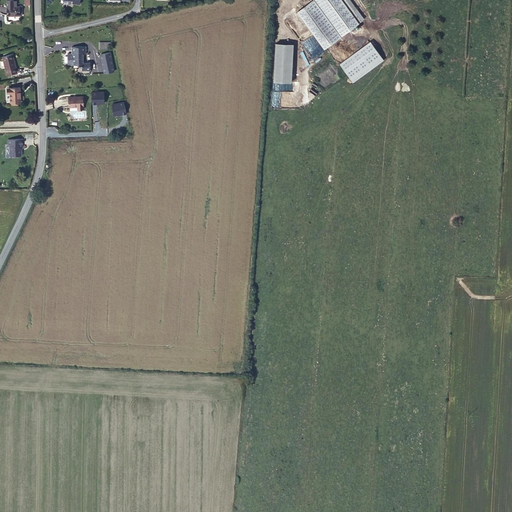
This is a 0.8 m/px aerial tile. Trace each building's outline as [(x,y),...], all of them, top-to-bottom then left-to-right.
[(310,0),(298,9),(325,45),(363,17),(349,0),(310,0)] [(18,3),(15,3),(6,4),(6,13),(18,12),(18,3)] [(292,80),(293,41),(275,40),(273,79),(292,80)] [(81,49),(84,47),(84,44),(70,44),(70,51),(66,51),(66,63),(71,63),(71,61),(76,61),(76,65),(79,65),(79,69),(88,69),(87,61),(81,61),(81,53),(81,49)] [(3,53),(7,73),(17,70),(13,51),(3,53)] [(102,73),(112,71),(108,52),(98,54),(102,73)] [(9,87),(8,87),(8,93),(9,93),(10,101),(20,100),(20,86),(9,87)] [(80,95),(66,96),(67,105),(75,105),(75,107),(81,106),(80,95)] [(19,139),(5,139),(5,144),(6,144),(6,156),(18,156),(17,149),(19,149),(19,139)]
